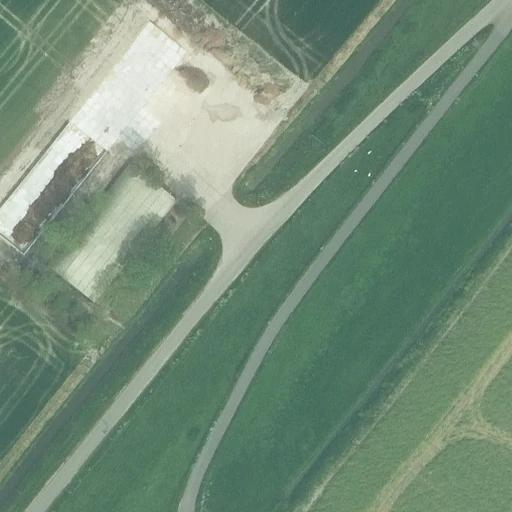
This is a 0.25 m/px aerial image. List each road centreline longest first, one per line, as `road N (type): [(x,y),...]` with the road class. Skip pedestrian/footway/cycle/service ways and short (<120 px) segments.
road 1 (unclassified): [(503,0),(255,238),(36,511)]
road 2 (unclassified): [(187,511),(193,485),(275,336),(511,13)]
